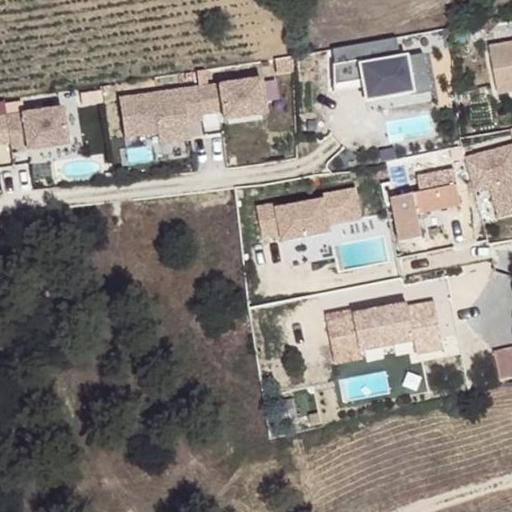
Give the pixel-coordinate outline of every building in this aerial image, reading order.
[(396,38),(333,49),(335,63),(333,64),(334,85),(362,80),(362,83),(371,82),(374,94),(409,88),(410,93),(410,94),(430,91),(423,54),(399,58),(396,38)] [(511,45),(489,49),(497,95),(511,92),(511,45)] [(261,78),(120,98),(126,136),(159,131),(161,143),(191,138),(188,120),(203,118),(204,113),(223,110),(225,118),(266,113),(261,78)] [(364,100),(410,93),(409,88),(374,94),(371,82),(362,83),(362,80),(334,85),(333,91),(362,86),(364,100)] [(63,107),(0,115),(0,142),(11,141),(12,147),(28,145),(29,148),(68,143),(63,107)] [(371,168),(373,179),(389,176),(388,165),(371,168)] [(392,199),(400,243),(422,238),(418,213),(461,205),(454,169),(436,173),(437,179),(420,183),(422,193),(392,199)] [(473,187),(482,224),(509,216),(499,180),(473,187)] [(511,349),(494,353),(500,381),(511,378),(511,349)]
